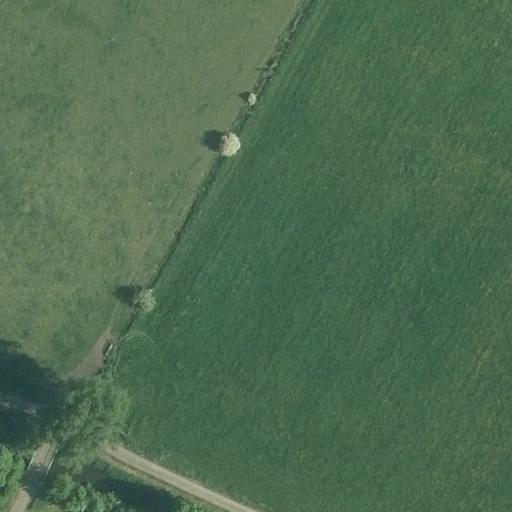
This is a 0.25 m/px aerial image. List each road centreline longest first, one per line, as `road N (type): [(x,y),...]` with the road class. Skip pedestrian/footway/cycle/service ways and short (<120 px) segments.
road 1 (track): [(291,0),(58,420)]
road 2 (track): [(0,399),(257,511)]
